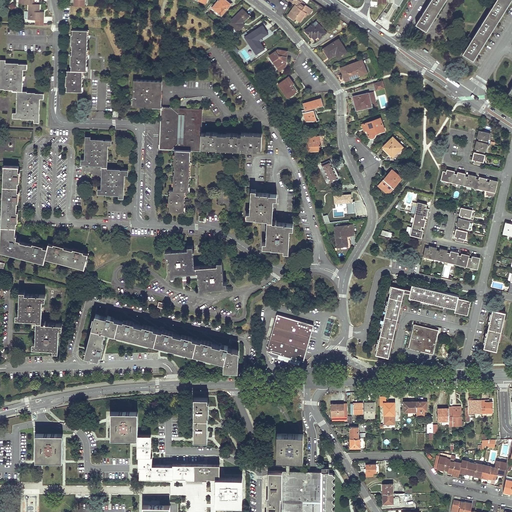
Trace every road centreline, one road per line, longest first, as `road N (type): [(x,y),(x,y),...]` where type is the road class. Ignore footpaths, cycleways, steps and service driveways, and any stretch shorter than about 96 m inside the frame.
road 1 (residential): [(345,274),(372,217),(342,142),(340,96),(285,25),(251,0)]
road 2 (residential): [(54,0),(56,117),(130,124)]
road 3 (residential): [(481,290),(386,269),(365,326),(345,331)]
road 4 (residential): [(152,224),(217,231),(277,267),(315,268)]
road 5 (tertiary): [(134,388),(0,413)]
road 6 (residential): [(511,158),(481,290)]
road 7 (residential): [(235,384),(259,450),(257,511)]
road 8 (tertiary): [(331,383),(460,379)]
road 9 (tertiary): [(463,372),(376,374),(342,360)]
road 10 (residential): [(130,124),(155,129),(152,224)]
